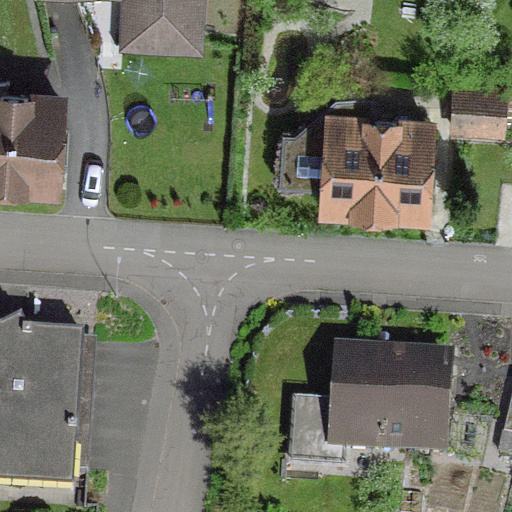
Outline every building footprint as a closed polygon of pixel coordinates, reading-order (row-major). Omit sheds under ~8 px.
[(195,0),(131,0),(130,45),(193,48),(195,0)] [(497,131),(500,91),(449,87),(446,128),(497,131)] [(0,183),(48,186),(53,101),(0,98),(0,183)] [(321,205),(416,211),(422,126),(355,121),(357,100),(329,98),(329,104),(290,138),(282,137),(279,181),(323,184),(321,205)] [(0,483),(8,484),(9,468),(70,472),(79,337),(0,332),(0,483)] [(437,449),(443,364),(333,357),(329,407),(292,404),(288,464),(338,467),(339,443),(437,449)] [(511,457),(511,378),(494,453),(511,457)]
